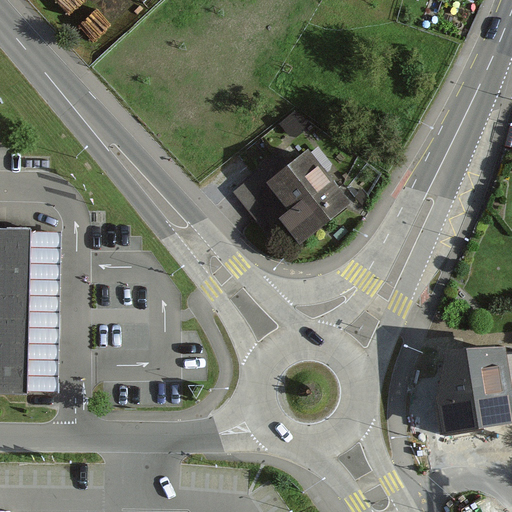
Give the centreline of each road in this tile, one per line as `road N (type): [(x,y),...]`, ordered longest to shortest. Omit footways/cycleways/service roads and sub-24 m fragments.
road 1 (secondary): [(318,351),(121,136),(39,64)]
road 2 (secondary): [(39,64),(211,290),(267,380)]
road 3 (tertiary): [(490,59),(384,292),(340,363)]
road 4 (residential): [(0,438),(192,437),(269,414)]
